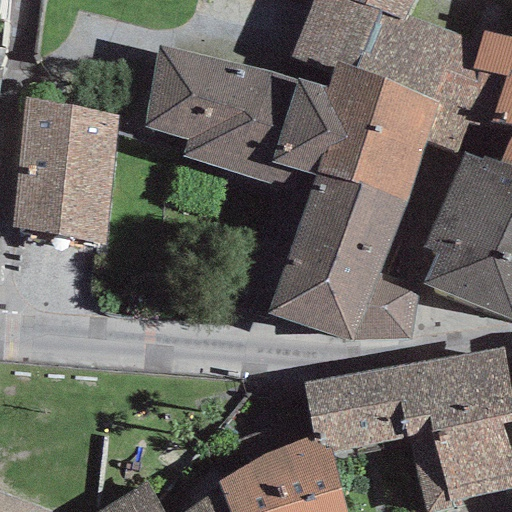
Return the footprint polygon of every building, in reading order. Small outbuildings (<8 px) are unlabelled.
[(349,0),(311,0),(282,76),(325,88),(331,69),(334,62),(357,67),(379,10),(349,0)] [(349,0),(379,10),(406,23),(409,14),(416,0),(349,0)] [(480,42),(409,14),(406,23),(379,10),(357,67),(440,106),(426,142),(464,152),(493,75),(472,70),(480,42)] [(480,42),(472,70),(493,75),(506,77),(492,121),(511,127),(511,131),(500,166),(511,171),(511,37),(484,33),(480,42)] [(307,195),(267,313),(350,342),(409,339),(417,289),(376,276),(426,142),(440,106),(357,67),(334,62),(331,69),(325,88),(282,76),(158,45),(145,126),(185,139),(180,156),(307,195)] [(118,115),(24,97),(11,228),(104,245),(118,115)] [(511,171),(500,166),(464,152),(423,248),(434,253),(422,284),(511,321),(511,171)] [(409,439),(425,511),(433,511),(450,508),(450,503),(511,489),(511,391),(502,348),(392,368),(409,439)] [(331,452),(409,439),(392,368),(302,383),(311,439),(331,452)] [(230,511),(346,511),(331,452),(311,439),(260,456),(218,483),(220,488),(230,511)] [(97,511),(230,511),(220,488),(185,511),(162,511),(145,480),(97,511)]
